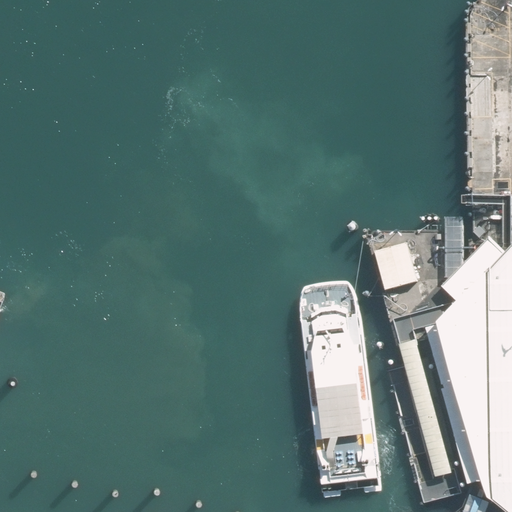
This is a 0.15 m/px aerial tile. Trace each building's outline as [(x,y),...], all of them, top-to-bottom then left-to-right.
[(484,220),(478,226),(484,233),(490,227),(484,220)] [(443,322),(492,498),(509,511),(511,511),(511,252),(494,237),(467,265),(458,274),(455,278),(446,286),(462,301),(447,315),(443,322)] [(411,244),(381,252),(391,289),(421,282),(411,244)] [(428,338),(404,344),(439,476),(462,470),(428,338)] [(466,511),(476,511),(481,498),(473,495),(466,511)]
